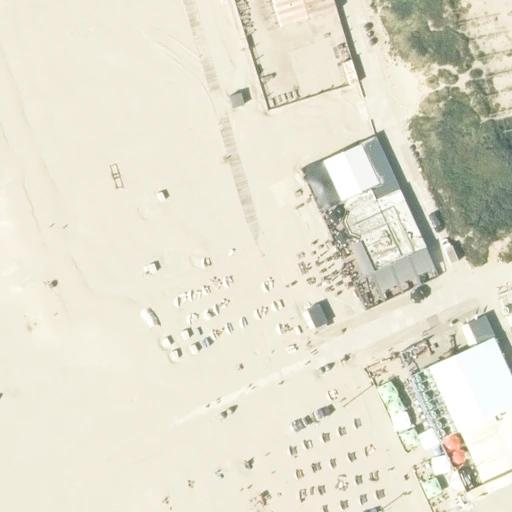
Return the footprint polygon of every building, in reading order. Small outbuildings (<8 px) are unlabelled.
[(334,12),(330,0),(269,0),(279,28),(334,12)] [(357,84),(350,61),(340,64),(347,87),(357,84)] [(230,109),(241,106),(238,95),(227,98),(230,109)] [(371,148),(358,154),(379,198),(397,190),(392,180),(391,180),(381,159),(377,161),(371,148)] [(356,237),(358,242),(370,268),(377,271),(389,265),(390,268),(394,269),(403,266),(400,260),(424,249),(397,190),(397,191),(379,199),(374,201),(369,190),(345,201),(343,207),(345,215),(343,222),(348,234),(356,237)] [(304,311),(313,329),(325,324),(316,305),(304,311)] [(484,343),(474,348),(430,367),(483,485),(463,494),(467,505),(511,484),(511,382),(484,321),(475,325),(484,343)]
